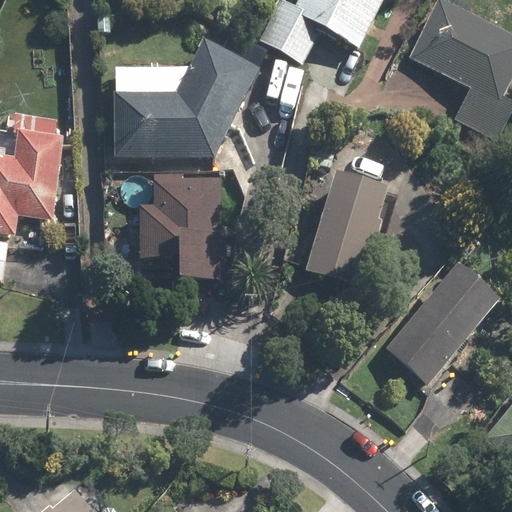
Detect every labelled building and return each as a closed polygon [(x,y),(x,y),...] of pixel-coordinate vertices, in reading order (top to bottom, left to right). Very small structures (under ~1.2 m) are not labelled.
[(126,0),(126,8),(174,7),(173,0),(126,0)] [(263,45),(307,70),(327,36),(365,58),(399,0),(311,0),(301,17),(285,8),(263,45)] [(460,124),(501,147),(511,126),(511,107),(509,106),(511,100),(511,46),(444,9),(415,63),(476,96),(460,124)] [(106,163),(205,163),(253,81),(247,78),(257,61),(213,35),(203,52),(198,49),(168,100),(106,100),(106,163)] [(18,242),(48,246),(51,224),(56,225),(67,144),(59,143),(61,131),(22,125),(20,142),(24,142),(20,167),(10,165),(10,159),(0,158),(0,238),(18,241),(18,242)] [(338,149),(344,155),(357,142),(351,136),(338,149)] [(213,244),(213,187),(178,188),(178,183),(154,183),(154,216),(143,217),(144,261),(180,260),(181,284),(219,283),(218,244),(213,244)] [(310,278),(363,296),(380,248),(388,251),(404,205),(344,184),(310,278)] [(461,252),(471,261),(485,247),(476,237),(461,252)] [(0,285),(5,286),(12,247),(0,245),(0,285)] [(390,351),(430,388),(507,302),(466,266),(390,351)] [(511,415),(490,441),(511,460),(511,415)]
